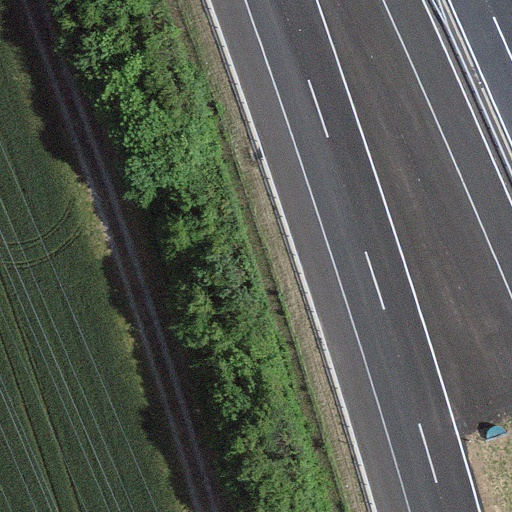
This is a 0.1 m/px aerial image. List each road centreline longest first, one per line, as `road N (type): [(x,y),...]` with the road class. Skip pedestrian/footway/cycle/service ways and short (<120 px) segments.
road 1 (track): [(205,511),(30,0)]
road 2 (motorway): [(280,0),(444,511)]
road 3 (motorway): [(403,0),(511,248)]
